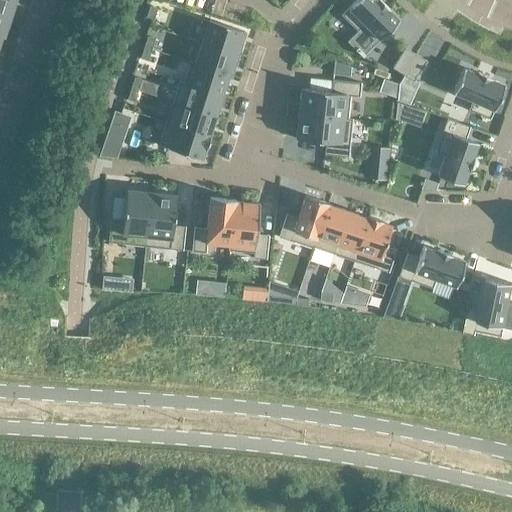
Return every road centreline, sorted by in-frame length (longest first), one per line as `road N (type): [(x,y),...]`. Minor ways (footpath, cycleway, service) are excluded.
road 1 (secondary): [(0,429),(277,448),(511,491)]
road 2 (secondary): [(511,452),(302,416),(0,392)]
road 3 (residential): [(251,159),(492,239),(511,178)]
road 4 (residential): [(320,0),(281,43),(251,159)]
road 5 (residential): [(0,150),(49,0)]
road 6 (residential): [(113,166),(247,179),(251,159)]
